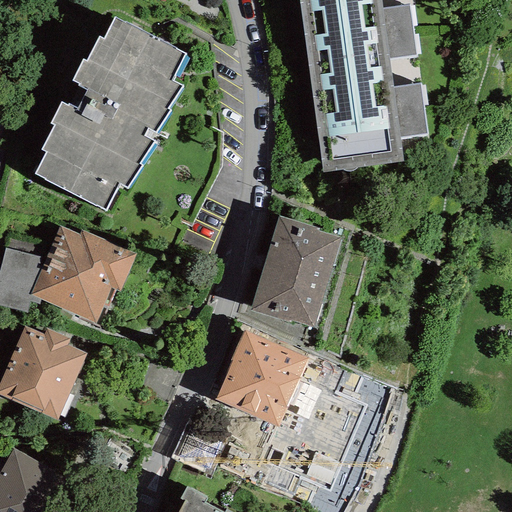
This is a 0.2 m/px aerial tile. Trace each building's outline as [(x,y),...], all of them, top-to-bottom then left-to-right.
[(395,0),(382,2),(382,0),(311,0),(300,2),(310,77),(391,66),(390,52),(418,48),(411,0),(395,0)] [(185,47),(114,11),(103,32),(99,31),(85,54),(83,52),(72,75),(79,77),(78,79),(86,83),(76,101),(69,97),(68,99),(60,95),(49,118),(54,119),(40,144),(46,146),(35,168),(105,203),(119,179),(127,182),(142,160),(138,158),(154,135),(144,130),(147,123),(155,126),(170,104),(167,103),(183,79),(171,76),(185,47)] [(393,82),(391,66),(310,77),(322,166),(404,155),(401,132),(427,129),(420,78),(393,82)] [(279,210),(250,305),(291,317),(291,315),(314,322),(341,232),(318,225),(319,222),(279,210)] [(79,232),(60,224),(42,264),(30,290),(41,295),(96,319),(111,284),(120,288),(136,251),(82,227),(79,232)] [(30,290),(42,264),(39,263),(41,256),(5,247),(0,265),(0,302),(26,309),(30,299),(38,302),(41,295),(30,290)] [(69,336),(45,325),(43,331),(24,323),(0,376),(0,391),(57,416),(86,351),(67,342),(69,336)] [(245,326),(216,395),(278,421),(307,353),(245,326)] [(247,457),(214,439),(199,467),(231,485),(247,457)] [(51,511),(70,478),(12,446),(0,466),(0,511),(51,511)] [(241,511),(226,504),(224,507),(204,497),(207,492),(186,482),(180,493),(184,495),(174,511),(241,511)]
